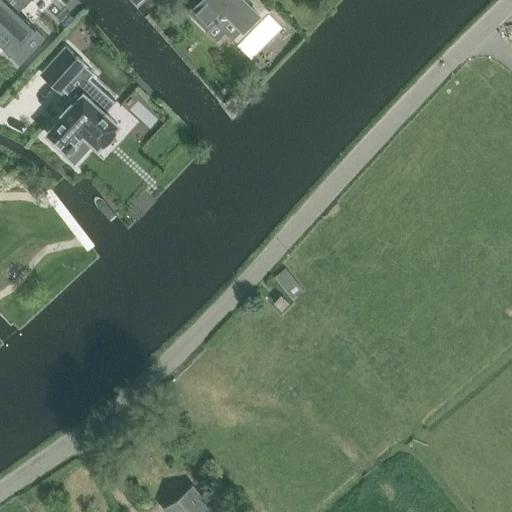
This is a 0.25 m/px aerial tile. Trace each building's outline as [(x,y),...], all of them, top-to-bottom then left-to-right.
[(0,0),(0,23),(15,38),(4,49),(20,64),(45,38),(35,29),(36,28),(18,11),(23,6),(24,7),(30,0),(0,0)] [(202,0),(189,14),(206,31),(224,12),(244,31),(261,14),(259,12),(266,6),(260,0),(202,0)] [(67,47),(43,74),(62,92),(64,90),(77,102),(73,106),(72,105),(70,106),(72,107),(66,114),(64,113),(63,114),(64,115),(48,133),(67,150),(83,132),(95,143),(98,146),(117,125),(106,114),(116,102),(90,78),(95,73),(67,47)] [(293,299),(304,291),(286,268),(275,276),(293,299)] [(281,309),(288,302),(280,295),(274,302),(281,309)] [(215,511),(194,484),(164,508),(167,511),(215,511)]
